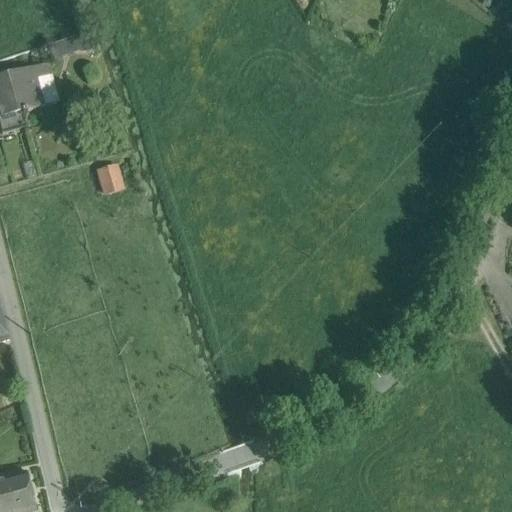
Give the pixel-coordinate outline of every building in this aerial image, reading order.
[(87,36),(64,39),(65,51),(88,48),(87,36)] [(38,66),(49,105),(61,102),(50,63),(38,66)] [(19,73),(0,77),(0,108),(2,117),(23,111),(23,113),(27,113),(26,111),(49,105),(38,66),(18,71),(19,73)] [(2,117),(0,117),(0,126),(2,134),(27,127),(23,113),(23,111),(2,117)] [(117,167),(99,172),(106,196),(124,190),(117,167)] [(0,312),(0,343),(9,341),(0,312)] [(25,473),(0,480),(0,511),(34,511),(36,511),(25,473)]
